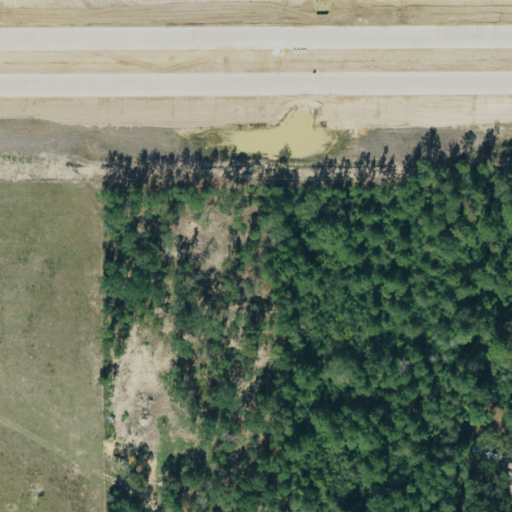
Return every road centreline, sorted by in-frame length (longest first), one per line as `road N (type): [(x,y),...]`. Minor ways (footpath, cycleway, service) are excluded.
road 1 (motorway): [(0,88),(511,82)]
road 2 (motorway): [(511,38),(0,41)]
